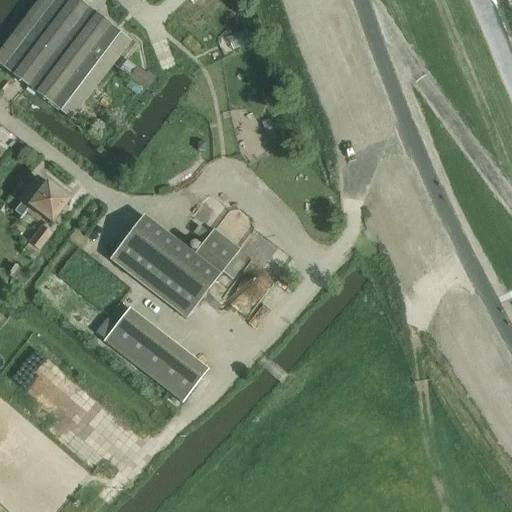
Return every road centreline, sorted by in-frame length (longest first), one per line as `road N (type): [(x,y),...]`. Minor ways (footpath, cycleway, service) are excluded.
road 1 (tertiary): [(511,335),(463,245),(365,0)]
road 2 (track): [(452,511),(435,460),(421,348),(463,245)]
